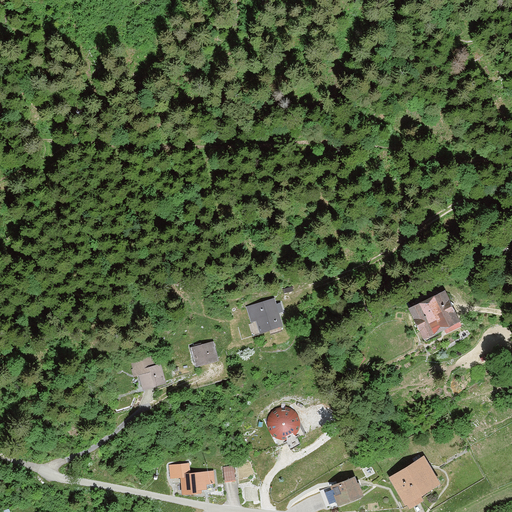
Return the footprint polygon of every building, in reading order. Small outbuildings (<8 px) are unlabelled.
[(398,303),(413,338),(449,324),(435,289),(398,303)] [(256,322),(260,336),(283,329),(278,314),(283,313),(281,304),(276,305),(274,299),(246,308),(251,324),(256,322)] [(191,348),(196,369),(218,363),(213,342),(191,348)] [(139,377),(143,392),(166,385),(160,365),(155,367),(152,356),(131,362),(135,378),(139,377)] [(288,440),(295,435),(299,427),(298,418),(292,411),(284,409),(275,411),(269,418),(267,427),(271,435),(279,440),(288,440)] [(389,481),(405,510),(442,490),(427,461),(389,481)] [(181,479),(182,497),(202,496),(202,492),(206,492),(206,486),(214,486),(213,473),(188,474),(188,464),(169,465),(170,480),(181,479)] [(225,483),(235,482),(234,467),(223,468),(225,483)] [(326,489),(333,510),(361,500),(353,479),(326,489)]
